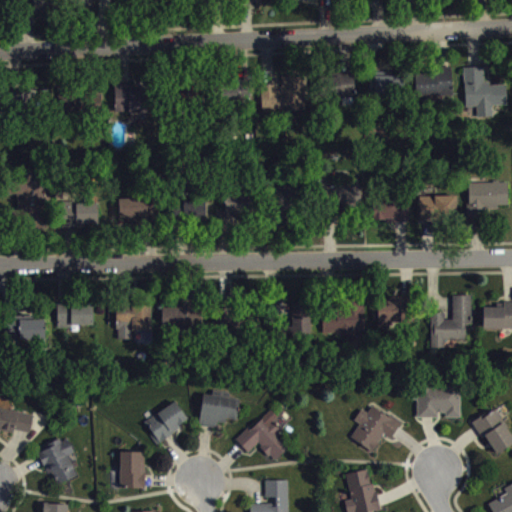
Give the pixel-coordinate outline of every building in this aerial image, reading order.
[(57,0),(29,0),(29,19),(58,18),(57,0)] [(333,0),(294,0),(295,8),(319,7),(318,1),(333,1),(333,0)] [(465,74),(467,113),(478,113),(479,124),(495,124),(494,112),(509,111),(508,90),(486,91),(485,73),(465,74)] [(416,101),(454,100),(454,75),(415,76),(416,101)] [(356,80),(328,81),(329,104),(357,103),(356,80)] [(284,82),(284,91),(263,92),(264,120),(307,118),(306,81),(284,82)] [(402,82),(372,81),(371,101),(402,102),(402,82)] [(227,108),(250,109),(251,86),(228,85),(227,108)] [(152,118),(152,95),(136,95),(136,91),(116,91),(116,119),(152,118)] [(42,205),(41,177),(18,178),(20,229),(46,229),(46,205),(42,205)] [(469,188),(469,226),(488,226),(488,213),(509,214),(510,189),(469,188)] [(364,192),(336,191),(335,212),(364,213),(364,192)] [(273,192),(272,229),(283,230),(284,218),(301,219),(303,193),(273,192)] [(218,215),(217,229),(252,230),(253,201),(228,200),(227,216),(218,215)] [(422,227),(459,226),(459,202),(421,203),(422,227)] [(120,205),(121,227),(149,226),(149,204),(120,205)] [(410,228),(410,204),(375,205),(376,229),(410,228)] [(209,222),(208,207),(177,210),(178,225),(209,222)] [(100,209),(71,210),(71,230),(100,230),(100,209)] [(473,302),(454,302),(455,326),(446,326),(446,319),(432,319),(433,355),(446,354),(446,346),(468,346),(467,330),(473,330),(473,302)] [(367,342),(365,304),(344,305),(344,313),(323,314),(324,344),(367,342)] [(153,337),(153,307),(118,308),(118,345),(133,345),(133,337),(153,337)] [(403,307),(380,307),(380,334),(404,334),(403,307)] [(511,308),(505,308),(505,314),(485,313),(484,335),(511,335),(511,308)] [(312,310),(295,310),(294,345),(311,345),(312,310)] [(163,334),(188,335),(189,312),(164,311),(163,334)] [(7,323),(6,346),(47,347),(48,324),(7,323)] [(228,343),(241,341),(239,325),(225,328),(228,343)] [(419,423),(447,422),(447,424),(462,423),(462,393),(414,394),(415,406),(419,406),(419,423)] [(239,428),(242,405),(205,401),(201,432),(219,434),(220,425),(239,428)] [(191,427),(176,407),(145,429),(160,449),(191,427)] [(403,429),(374,411),(370,419),(363,415),(356,426),(361,430),(352,444),(374,458),(385,441),(393,446),(403,429)] [(36,421),(0,413),(0,436),(15,440),(16,436),(32,440),(36,421)] [(476,428),(497,462),(511,451),(511,438),(497,415),(476,428)] [(239,447),(250,459),(259,450),(276,468),(293,452),(273,430),(280,423),(272,416),(239,447)] [(71,461),(76,460),(70,444),(39,456),(49,482),(55,480),(59,491),(79,483),(71,461)] [(122,495),(147,495),(147,458),(122,458),(122,495)] [(348,480),(353,506),(347,507),(347,511),(378,511),(372,475),(348,480)] [(252,508),(251,511),(290,511),(290,486),(267,487),(267,508),(252,508)] [(511,511),(511,491),(506,494),(509,500),(490,509),(491,511),(511,511)]
